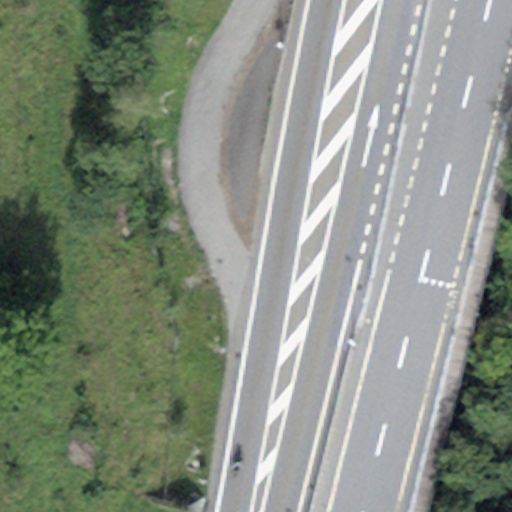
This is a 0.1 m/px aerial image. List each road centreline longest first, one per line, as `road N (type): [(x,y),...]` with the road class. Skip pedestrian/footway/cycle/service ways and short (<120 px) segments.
road 1 (primary): [(490,0),(362,511)]
road 2 (trunk): [(261,511),(368,0)]
